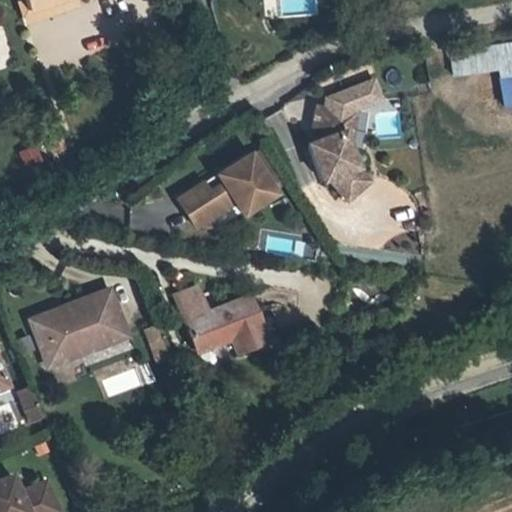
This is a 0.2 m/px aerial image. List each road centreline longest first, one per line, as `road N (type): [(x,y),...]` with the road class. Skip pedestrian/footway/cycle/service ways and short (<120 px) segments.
road 1 (unclassified): [(382,31),(287,60),(0,249)]
road 2 (tertiary): [(230,511),(314,448),(419,395),(511,363)]
road 3 (track): [(511,3),(382,31)]
